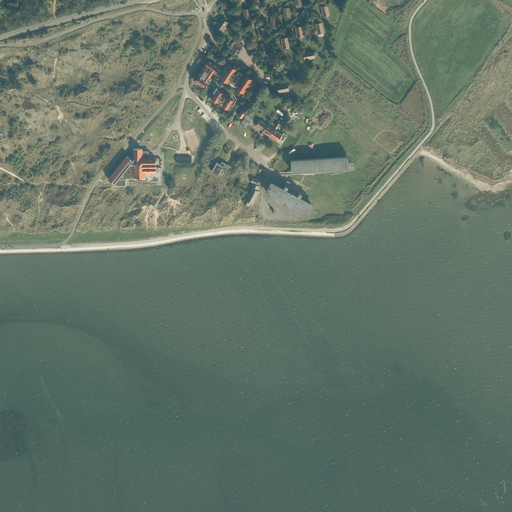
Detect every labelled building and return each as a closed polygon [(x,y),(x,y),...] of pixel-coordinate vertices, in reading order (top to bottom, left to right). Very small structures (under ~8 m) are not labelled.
[(221,32),(227,23),(222,19),(215,28),(221,32)] [(232,51),(230,54),(234,56),(237,50),(240,51),(242,49),(236,45),(233,50),(232,50),(231,51),(232,51)] [(273,53),(267,54),(269,64),(275,62),(273,53)] [(195,82),(204,87),(214,71),(217,67),(208,61),(197,79),(196,80),(195,82)] [(251,83),(228,67),(224,73),(222,72),(223,71),(217,67),(214,71),(233,84),(225,95),(226,96),(234,85),(245,92),(251,83)] [(214,95),(213,97),(229,108),(233,101),(226,96),(225,95),(217,91),(214,95)] [(299,114),(290,108),(286,114),(296,120),(295,119),(298,114),(299,115),(299,114)] [(255,114),(250,111),(248,112),(247,111),(243,118),(244,118),(242,122),(241,123),(246,127),(255,114)] [(263,131),(268,124),(266,123),(266,124),(260,120),(256,126),(263,131)] [(273,134),(275,131),(268,126),(268,125),(268,124),(263,131),(263,132),(269,136),(271,133),(273,134)] [(271,133),(269,136),(278,142),(279,139),(280,139),(282,137),(281,136),(282,135),(275,131),(273,134),(271,133)] [(114,183),(115,182),(115,185),(148,185),(148,181),(159,181),(159,168),(156,168),(156,158),(148,158),(148,156),(144,156),(144,151),(142,151),(142,149),(133,149),(133,162),(132,162),(133,161),(132,161),(127,157),(108,179),(114,183)] [(349,156),(341,157),(342,168),(349,168),(349,156)] [(298,160),(291,160),(292,172),(299,171),(298,160)] [(220,165),(217,163),(211,172),(218,175),(221,169),(225,171),(228,166),(222,162),(220,165)] [(266,192),(307,214),(312,205),(300,198),(302,194),(299,193),(297,197),(286,191),(290,183),(287,181),(285,185),(285,186),(283,189),(271,183),(266,192)] [(259,187),(253,184),(251,188),(252,189),(246,201),(245,200),(244,203),(249,206),(251,203),(251,204),(251,203),(253,204),(259,192),(257,191),(259,187)]
